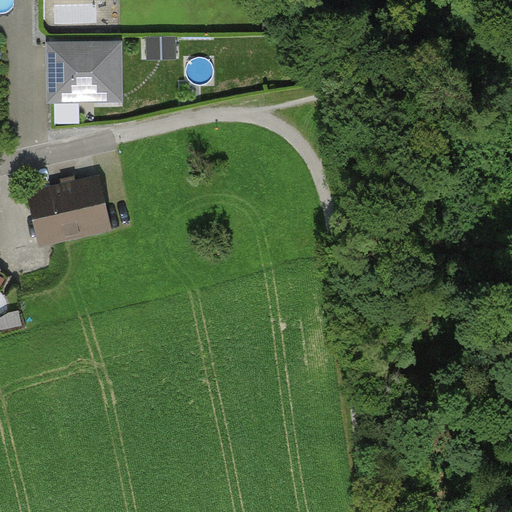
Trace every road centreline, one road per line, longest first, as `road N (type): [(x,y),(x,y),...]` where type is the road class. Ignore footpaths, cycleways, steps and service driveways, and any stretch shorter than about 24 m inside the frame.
road 1 (track): [(235,109),(302,142),(333,204),(377,511)]
road 2 (residential): [(0,166),(235,109)]
